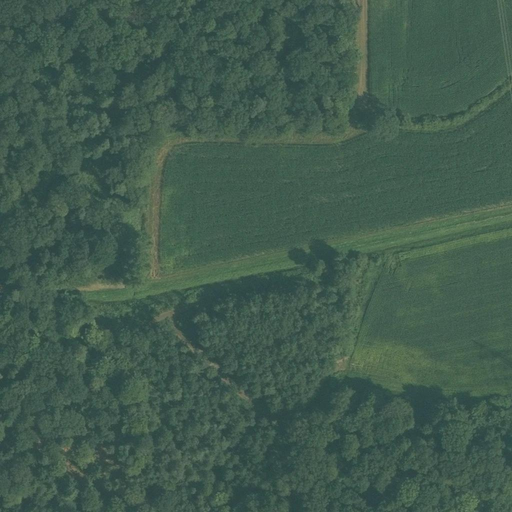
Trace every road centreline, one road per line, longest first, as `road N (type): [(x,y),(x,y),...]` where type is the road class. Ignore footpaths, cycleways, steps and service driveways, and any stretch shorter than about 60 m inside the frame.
road 1 (track): [(0,321),(12,330),(89,331),(168,307),(201,352),(299,440),(349,445),(511,510)]
road 2 (track): [(0,286),(145,281)]
